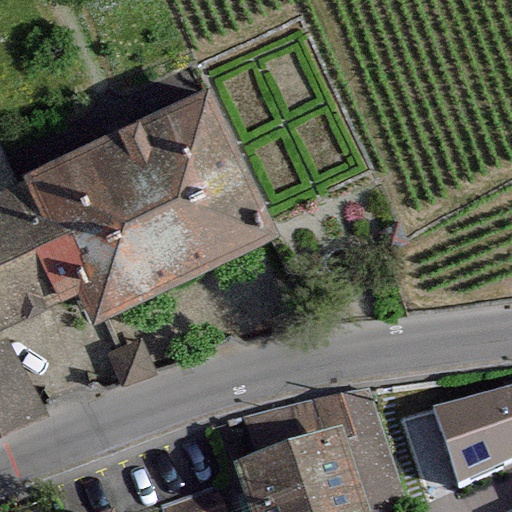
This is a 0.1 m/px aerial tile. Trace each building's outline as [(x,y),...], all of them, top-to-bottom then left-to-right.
[(278,239),(216,100),(21,187),(9,160),(0,164),(0,320),(95,278),(111,315),(278,239)] [(0,433),(44,413),(4,341),(0,342),(0,433)] [(148,343),(122,352),(131,377),(157,367),(148,343)] [(511,387),(423,412),(442,481),(511,462),(511,387)] [(352,400),(254,423),(278,481),(255,487),(262,511),(368,511),(345,449),(360,447),(352,400)] [(227,511),(222,496),(179,511),(227,511)]
